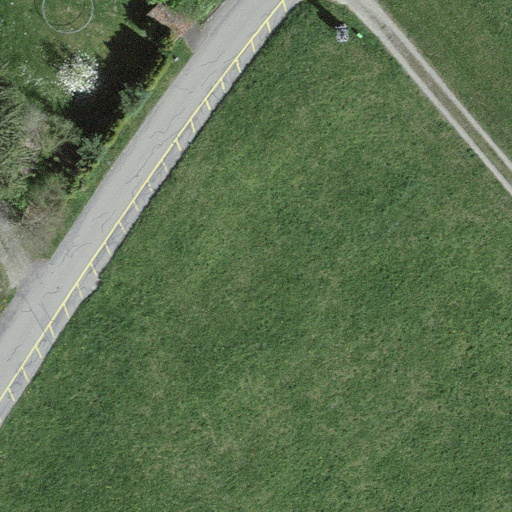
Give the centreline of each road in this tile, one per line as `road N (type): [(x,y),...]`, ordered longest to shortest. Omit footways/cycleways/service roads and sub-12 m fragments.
road 1 (unclassified): [(0,376),(182,109),(269,0)]
road 2 (track): [(354,0),(511,180)]
